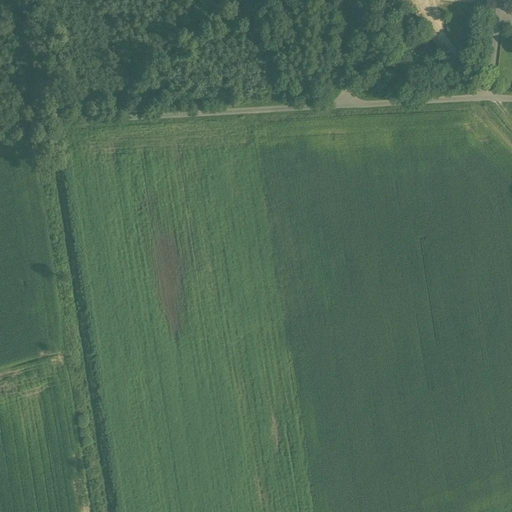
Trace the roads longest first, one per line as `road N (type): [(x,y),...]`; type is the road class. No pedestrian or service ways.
road 1 (unclassified): [(0,122),(346,105)]
road 2 (unclassified): [(346,105),(511,98)]
